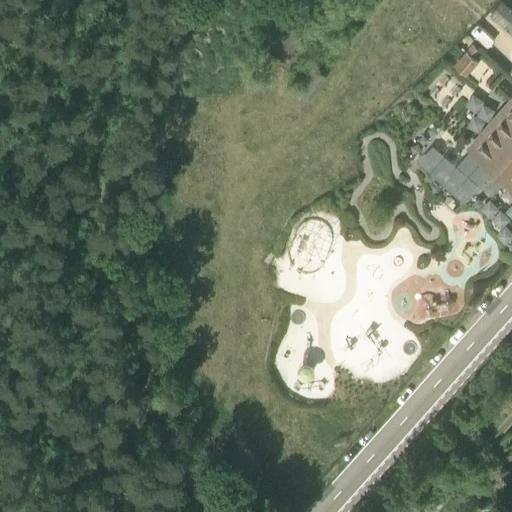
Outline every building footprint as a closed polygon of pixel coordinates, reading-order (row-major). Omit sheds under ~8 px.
[(511,9),(501,0),(500,0),(488,14),(511,35),(511,67),(510,70),(511,72),(511,92),(468,142),(495,167),(511,147),(511,9)] [(307,43),(279,20),(261,42),(289,65),(307,43)] [(470,30),(487,46),(493,38),(476,23),(470,30)] [(452,63),(465,75),(478,60),(473,56),(478,50),(471,43),(465,50),(464,49),(452,63)] [(311,65),(296,91),(310,99),(325,73),(311,65)] [(430,128),(423,129),(412,139),(413,147),(428,163),(447,142),(430,128)] [(273,289),(312,301),(317,283),(279,272),(273,289)] [(453,422),(447,427),(463,445),(468,440),(453,422)]
